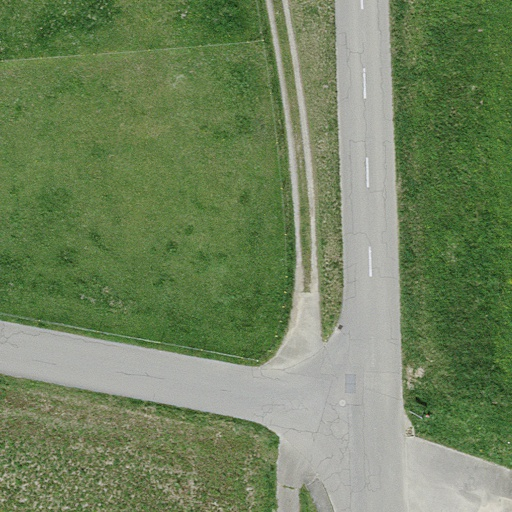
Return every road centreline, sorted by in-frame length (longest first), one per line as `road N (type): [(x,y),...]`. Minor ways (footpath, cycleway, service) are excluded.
road 1 (unclassified): [(361,0),(376,404)]
road 2 (track): [(276,0),(305,204),(300,396)]
road 3 (unclassified): [(376,404),(205,384),(0,346)]
